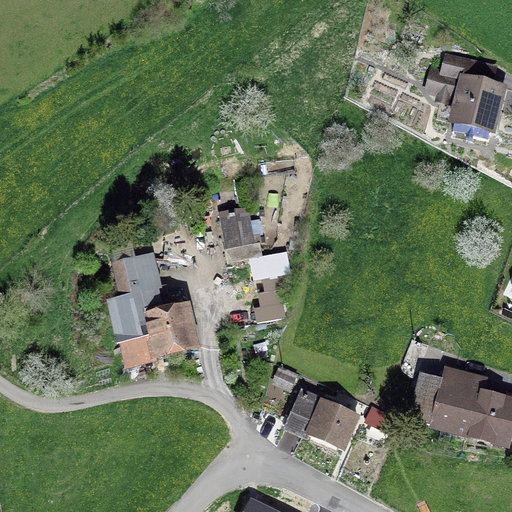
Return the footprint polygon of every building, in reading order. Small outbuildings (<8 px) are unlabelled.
[(472,141),(487,144),(500,89),(487,86),(491,72),(467,66),(464,80),(432,73),(426,96),(436,98),(435,103),(447,106),(448,101),(458,103),(451,135),(466,139),(465,143),(471,145),(472,141)] [(250,239),(245,217),(219,221),(225,251),(226,251),(229,265),(261,259),(257,238),(250,239)] [(152,358),(153,360),(193,350),(185,313),(183,314),(179,296),(166,298),(164,289),(156,291),(150,262),(140,262),(114,268),(121,301),(109,304),(122,364),(152,358)] [(253,312),(255,326),(283,321),(280,307),(287,305),(284,291),(290,290),(288,276),(261,281),(263,295),(257,296),(259,310),(253,312)] [(429,428),(506,448),(511,424),(511,405),(480,397),(483,382),(443,372),(440,383),(419,377),(408,422),(429,427),(429,428)] [(355,419),(298,395),(285,426),(308,436),(307,438),(341,453),(355,419)] [(371,410),(364,424),(389,435),(393,420),(371,410)] [(277,511),(250,499),(244,511),(277,511)]
